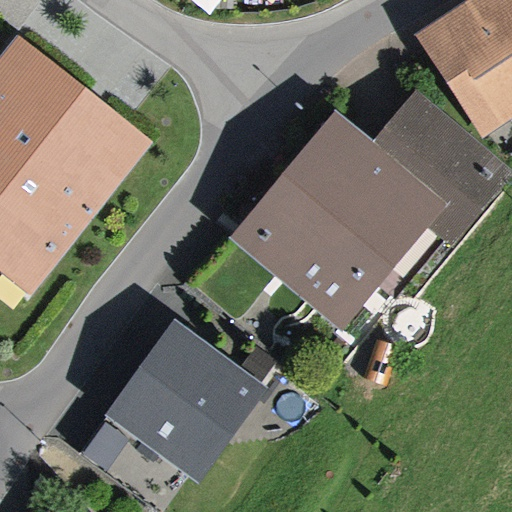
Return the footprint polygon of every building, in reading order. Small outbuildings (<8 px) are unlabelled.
[(38,0),(0,0),(0,14),(17,27),(38,0)] [(482,137),(511,117),(511,0),(461,0),(413,32),(482,137)] [(153,140),(17,34),(0,55),(0,272),(30,296),(153,140)] [(511,175),(511,167),(415,88),(375,136),(335,103),(227,235),(343,330),(428,227),(453,247),(511,175)] [(107,414),(78,455),(158,511),(161,511),(190,473),(200,480),(269,383),(172,315),(103,411),(107,414)]
